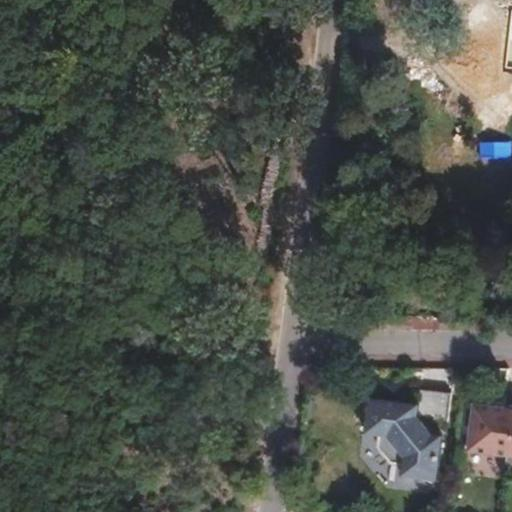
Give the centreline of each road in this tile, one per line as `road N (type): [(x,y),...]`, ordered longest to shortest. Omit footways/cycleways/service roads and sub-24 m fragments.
road 1 (residential): [(334,0),(288,343)]
road 2 (residential): [(288,343),(511,345)]
road 3 (residential): [(288,343),(264,511)]
